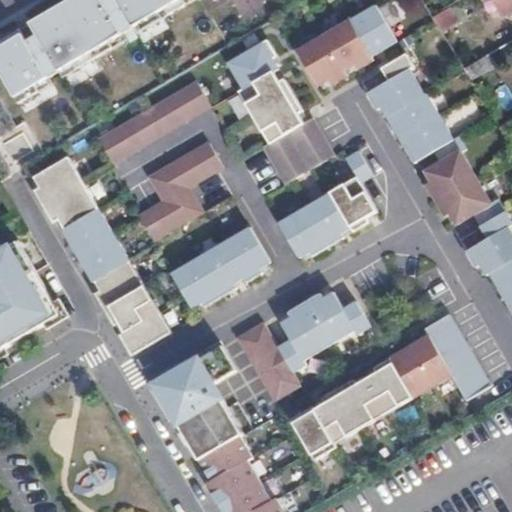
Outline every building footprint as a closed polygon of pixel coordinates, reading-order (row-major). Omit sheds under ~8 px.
[(66,0),(0,38),(0,48),(26,94),(189,0),(66,0)] [(511,0),(476,0),(479,5),(487,0),(489,0),(500,17),(511,10),(511,0)] [(400,36),(378,1),(300,46),(320,81),(331,75),(333,80),(350,70),(347,65),(357,60),(360,64),(376,55),(374,51),(400,36)] [(280,51),(270,35),(231,59),(246,85),(242,88),(272,139),(267,143),(290,180),(338,151),(316,113),(307,119),(302,109),(306,106),(287,74),(283,77),(277,68),(281,65),(275,55),(280,51)] [(511,228),(510,225),(511,223),(511,218),(499,196),(492,200),(463,148),(468,145),(460,132),(455,135),(429,90),(428,90),(413,65),(417,63),(409,49),(384,64),(391,76),(369,89),(379,105),(384,103),(401,133),(406,130),(411,140),(406,143),(416,159),(436,148),(442,159),(428,168),(433,178),(428,181),(447,214),(452,211),(457,221),(474,212),(488,237),(467,249),(476,266),(481,263),(487,273),(490,272),(502,291),(506,289),(511,298),(507,301),(511,310),(511,228)] [(494,65),(488,54),(467,67),(474,78),(494,65)] [(214,103),(198,78),(101,136),(116,161),(214,103)] [(226,166),(211,141),(152,176),(166,200),(141,214),(156,240),(206,211),(191,186),(226,166)] [(375,174),(359,149),(347,157),(358,176),(281,223),(301,257),(311,251),(314,255),(346,237),(344,232),(353,226),(356,231),(372,221),(369,217),(379,210),(362,182),(375,174)] [(41,186),(37,189),(55,221),(60,218),(66,227),(65,228),(95,281),(96,280),(102,289),(97,292),(115,325),(121,322),(126,331),(121,334),(133,354),(173,332),(120,240),(70,154),(36,175),(41,186)] [(272,262),(252,227),(173,273),(194,308),(204,302),(207,307),(239,288),(236,283),(245,277),(248,282),(265,272),(262,268),(272,262)] [(60,311),(39,274),(30,279),(19,261),(12,265),(0,244),(0,341),(2,340),(5,347),(47,322),(45,320),(60,311)] [(39,274),(36,270),(28,256),(19,261),(30,279),(39,274)] [(292,340),(280,347),(291,366),(295,373),(308,366),(305,361),(357,331),(359,336),(373,328),(359,302),(345,309),(336,293),(326,299),(323,294),(291,313),(293,317),(283,323),(292,340)] [(316,410),(336,445),(453,375),(468,400),(493,385),(450,314),(425,329),(429,336),(375,368),(378,372),(358,384),(355,379),(323,399),(327,404),(316,410)] [(280,347),(265,323),(239,338),(276,400),(302,385),(295,373),(291,366),(280,347)] [(183,362),(148,382),(175,428),(180,425),(213,481),(208,484),(224,511),(284,511),(278,499),(273,502),(250,461),(255,458),(242,437),(245,435),(215,384),(239,370),(224,345),(186,367),(183,362)] [(317,461),(338,448),(336,445),(316,410),(314,407),(292,420),(317,461)]
